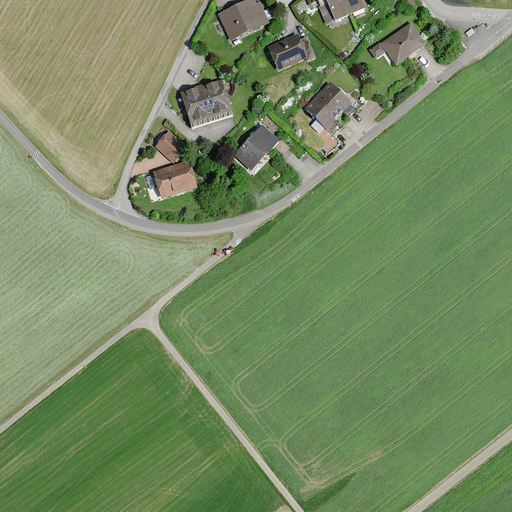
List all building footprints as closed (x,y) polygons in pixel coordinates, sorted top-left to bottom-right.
[(319,0),(320,2),(324,0),(327,0),(335,19),(349,13),(343,0),(319,0)] [(344,0),(350,13),(363,7),(360,0),(344,0)] [(269,25),(259,3),(254,5),(253,2),(220,18),(232,45),(248,38),(246,35),(269,25)] [(425,45),(411,25),(383,45),(396,65),(425,45)] [(317,60),(308,39),(301,42),(298,35),(268,48),(278,72),(307,60),(308,63),(317,60)] [(347,100),(331,85),(307,110),(336,138),(343,131),(333,122),(344,111),(350,117),(360,106),(351,97),(347,100)] [(233,119),(223,86),(182,98),(191,131),(233,119)] [(279,144),(261,127),(234,156),(250,171),(266,154),(268,156),(279,144)] [(182,151),(167,137),(156,149),(171,163),(182,151)] [(188,165),(153,177),(160,200),(195,189),(188,165)]
